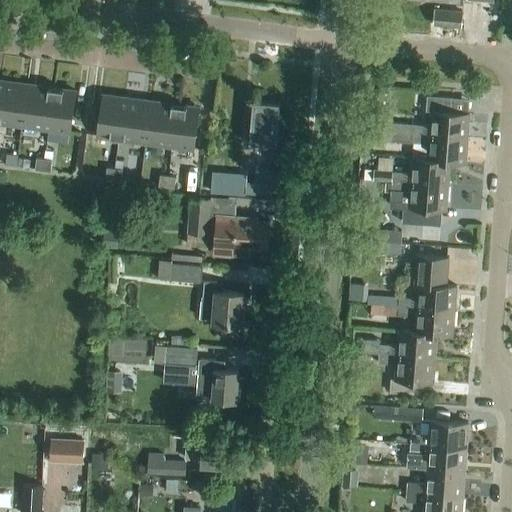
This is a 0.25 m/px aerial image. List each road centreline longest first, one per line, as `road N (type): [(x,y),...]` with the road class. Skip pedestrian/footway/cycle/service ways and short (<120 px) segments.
road 1 (residential): [(260,511),(280,285),(326,281)]
road 2 (unclassified): [(345,44),(101,11)]
road 3 (tertiary): [(326,281),(345,44)]
road 4 (tertiary): [(307,511),(326,281)]
road 5 (residential): [(506,379),(491,335),(503,199)]
road 6 (residential): [(511,59),(345,44)]
road 7 (residential): [(503,199),(511,65)]
road 8 (residential): [(505,511),(506,379)]
